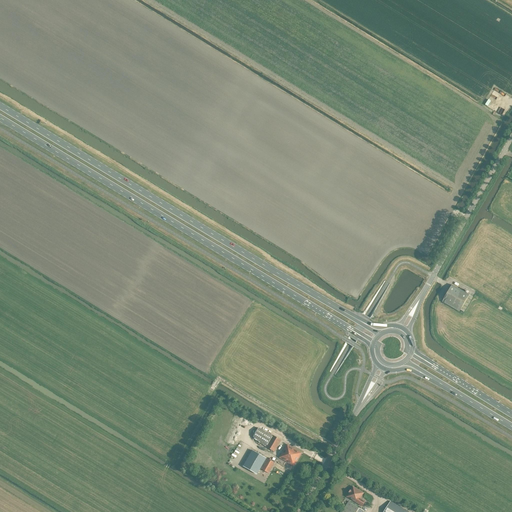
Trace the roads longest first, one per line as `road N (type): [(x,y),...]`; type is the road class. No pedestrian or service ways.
road 1 (primary): [(361,321),(0,105)]
road 2 (primary): [(0,117),(357,333)]
road 3 (tertiary): [(414,307),(511,136)]
road 4 (tertiary): [(299,511),(368,389)]
